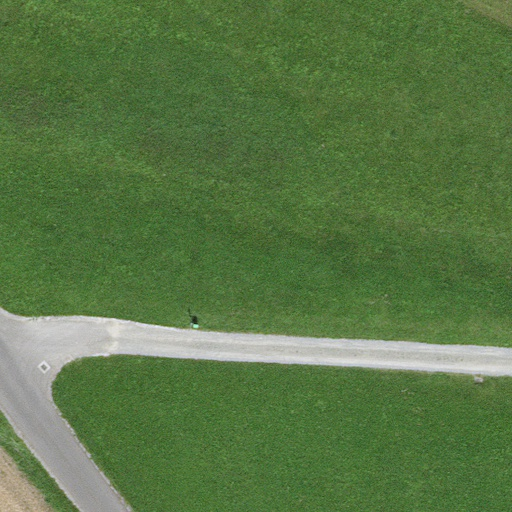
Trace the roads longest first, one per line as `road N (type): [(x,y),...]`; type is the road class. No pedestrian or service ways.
road 1 (track): [(511,367),(0,337)]
road 2 (unclassified): [(111,511),(0,362)]
